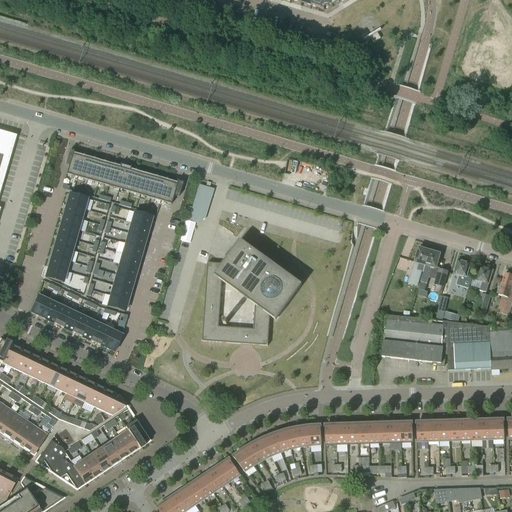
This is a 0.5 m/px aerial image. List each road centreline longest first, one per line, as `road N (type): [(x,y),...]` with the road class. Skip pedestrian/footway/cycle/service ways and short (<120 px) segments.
road 1 (residential): [(0,106),(396,222)]
road 2 (residential): [(396,222),(353,396)]
road 3 (residential): [(115,372),(166,215)]
road 4 (residential): [(353,396),(511,390)]
road 5 (residential): [(212,435),(292,399),(353,396)]
road 6 (residential): [(14,323),(58,184)]
road 7 (residential): [(511,482),(378,491)]
road 8 (residential): [(396,222),(511,256)]
